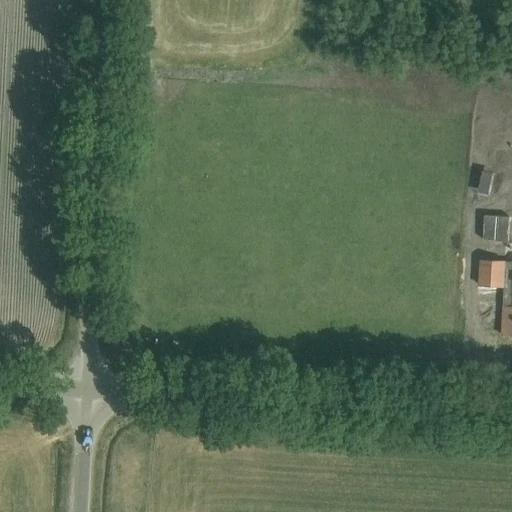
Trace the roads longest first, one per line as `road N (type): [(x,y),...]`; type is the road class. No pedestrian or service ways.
road 1 (unclassified): [(511,411),(86,389)]
road 2 (unclassified): [(86,389),(105,0)]
road 3 (unclassified): [(79,511),(86,389)]
